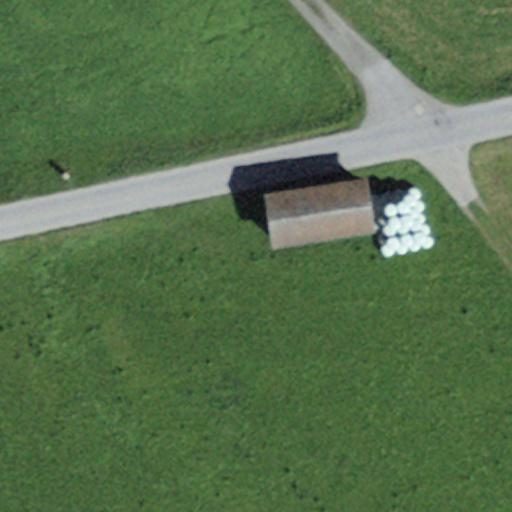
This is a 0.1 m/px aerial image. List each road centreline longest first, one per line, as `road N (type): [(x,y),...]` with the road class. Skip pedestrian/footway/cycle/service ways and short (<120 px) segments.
road 1 (unclassified): [(0,227),(511,124)]
road 2 (track): [(442,140),(306,0)]
